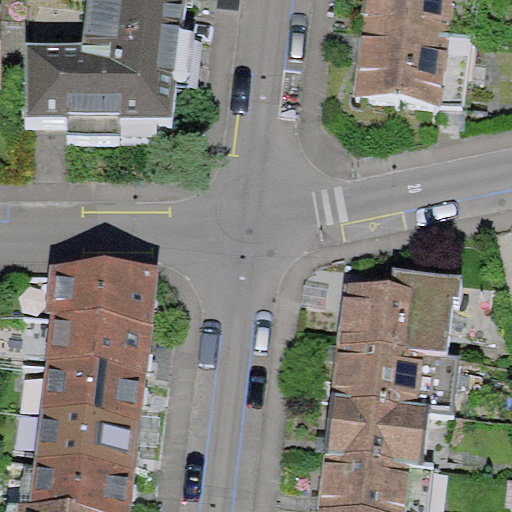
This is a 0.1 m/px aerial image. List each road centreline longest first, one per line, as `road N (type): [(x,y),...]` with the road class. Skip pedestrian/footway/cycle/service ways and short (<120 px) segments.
road 1 (residential): [(258,233),(216,511)]
road 2 (residential): [(258,233),(0,232)]
road 3 (residential): [(511,184),(258,233)]
road 4 (residential): [(288,0),(258,233)]
